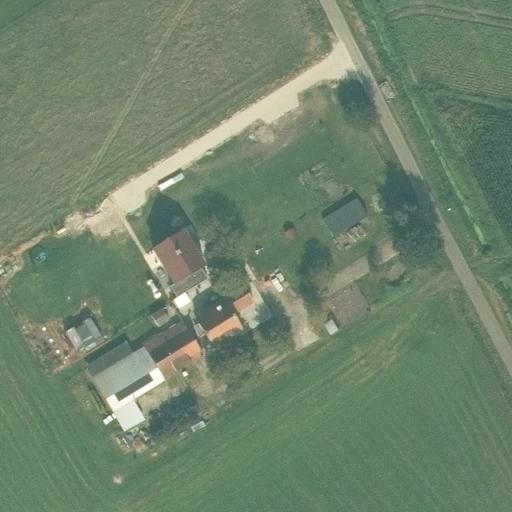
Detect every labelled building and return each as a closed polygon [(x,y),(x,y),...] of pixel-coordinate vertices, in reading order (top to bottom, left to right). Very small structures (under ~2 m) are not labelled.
[(332,238),(366,217),(356,199),(322,221),(332,238)] [(182,231),(152,250),(174,285),(169,288),(176,299),(192,289),(207,280),(201,270),(204,268),(182,231)] [(106,283),(93,291),(117,330),(160,303),(153,291),(123,310),(106,283)] [(243,287),(226,298),(197,317),(200,321),(197,325),(212,349),(242,331),(232,315),(252,302),(243,287)] [(91,379),(112,414),(162,382),(200,357),(181,325),(140,349),(91,379)]
